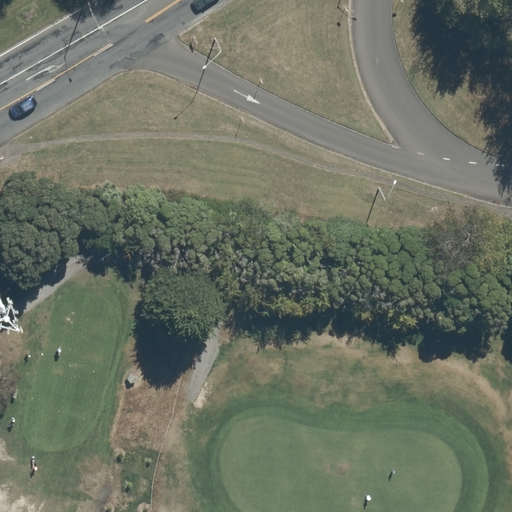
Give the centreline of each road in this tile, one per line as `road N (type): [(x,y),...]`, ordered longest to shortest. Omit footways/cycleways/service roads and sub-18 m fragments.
road 1 (secondary): [(106,29),(348,141),(461,175)]
road 2 (secondary): [(372,0),(375,67),(387,98),(407,129),(461,175)]
road 3 (secondary): [(0,92),(106,29)]
